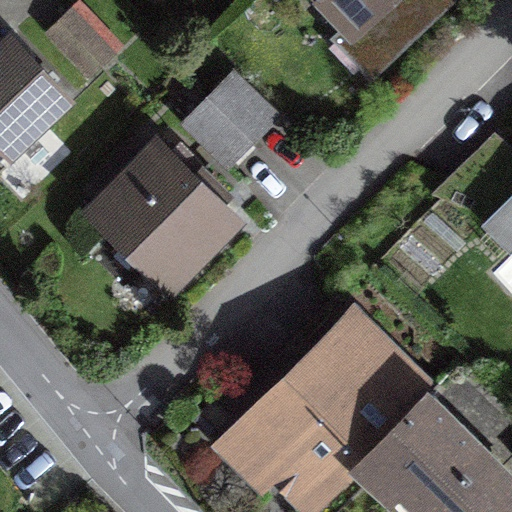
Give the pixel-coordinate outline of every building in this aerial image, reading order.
[(331,0),(383,55),(441,0),(331,0)] [(71,8),(50,29),(90,70),(111,50),(71,8)] [(13,37),(0,48),(0,154),(66,93),(13,37)] [(275,114),(234,72),(210,96),(251,138),(275,114)] [(251,138),(210,96),(185,119),(227,162),(251,138)] [(511,148),(501,137),(456,181),(491,216),(505,203),(511,209),(511,148)] [(157,146),(98,207),(171,278),(230,217),(209,197),(220,186),(200,167),(190,177),(157,146)] [(322,346),(268,399),(245,376),(200,420),(223,443),(240,427),(315,502),(358,460),(425,394),(336,304),(307,332),(322,346)] [(499,511),(511,500),(511,481),(425,394),(358,460),(396,498),(414,480),(445,511),(499,511)]
